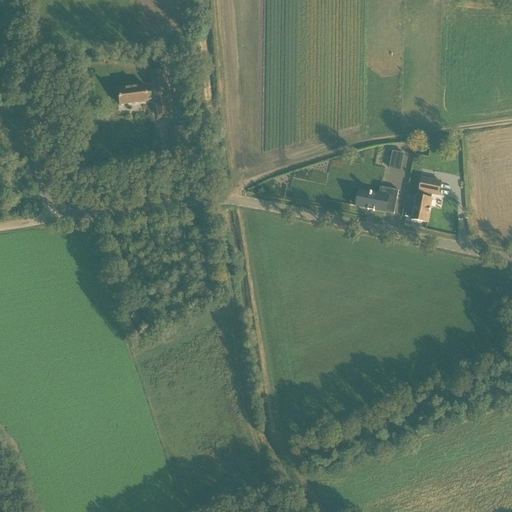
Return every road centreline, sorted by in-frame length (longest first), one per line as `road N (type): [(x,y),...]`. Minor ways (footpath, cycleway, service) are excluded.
road 1 (tertiary): [(511,259),(252,202),(60,210),(39,179),(12,0)]
road 2 (track): [(232,200),(266,178),(363,146),(511,125)]
